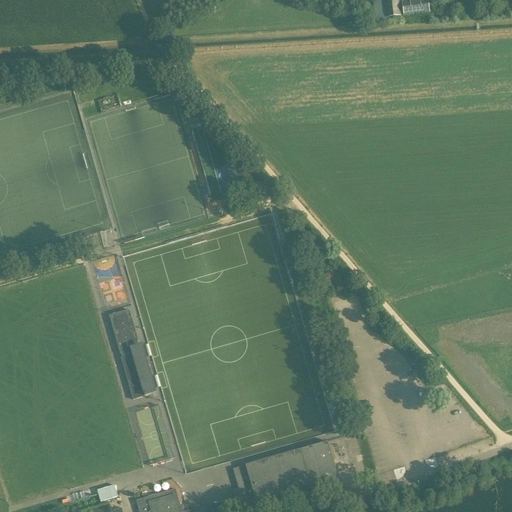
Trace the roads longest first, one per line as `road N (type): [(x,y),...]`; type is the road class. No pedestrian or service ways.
road 1 (track): [(137,0),(164,55),(499,434)]
road 2 (unclassified): [(311,511),(511,444)]
